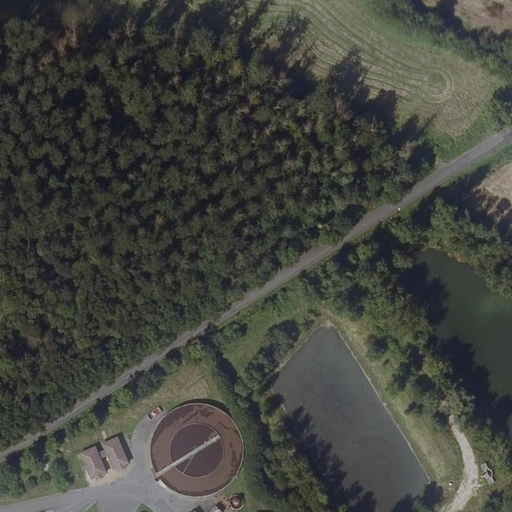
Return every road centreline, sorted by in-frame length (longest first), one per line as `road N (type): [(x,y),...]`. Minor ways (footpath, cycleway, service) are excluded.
road 1 (tertiary): [(511,132),(0,453)]
road 2 (track): [(132,0),(281,69),(451,169)]
